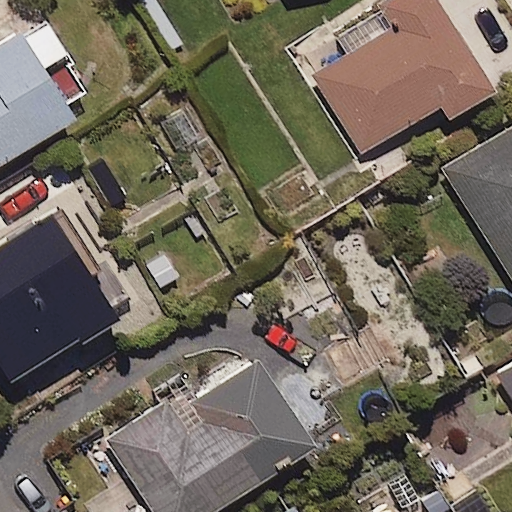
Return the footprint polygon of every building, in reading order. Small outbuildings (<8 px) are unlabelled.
[(487,78),(435,0),(367,0),(293,49),(358,147),(435,96),(442,108),(487,78)] [(0,151),(69,105),(62,93),(81,81),(57,44),(61,42),(40,10),(9,31),(5,25),(0,28),(0,151)] [(511,118),(441,163),(511,275),(511,118)] [(34,165),(0,186),(0,362),(22,400),(126,339),(45,199),(53,193),(34,165)] [(192,511),(307,439),(252,352),(190,391),(184,381),(103,432),(153,511),(192,511)] [(511,358),(492,371),(511,404),(511,358)] [(303,511),(294,497),(270,511),(303,511)]
